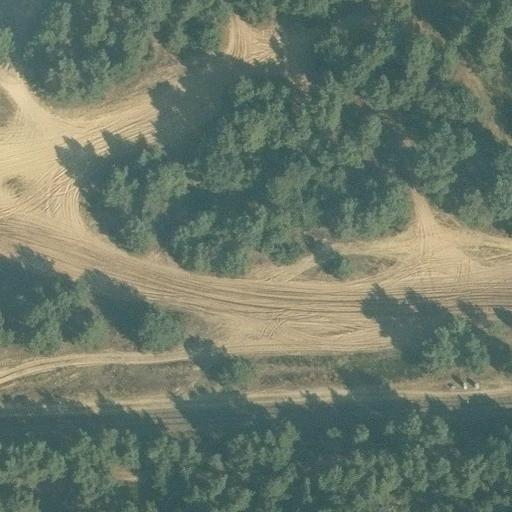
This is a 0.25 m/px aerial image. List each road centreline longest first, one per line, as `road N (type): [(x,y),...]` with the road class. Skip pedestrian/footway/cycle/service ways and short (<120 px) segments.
road 1 (track): [(0,222),(117,266),(333,306),(511,300)]
road 2 (track): [(0,381),(82,360),(307,348),(425,303)]
